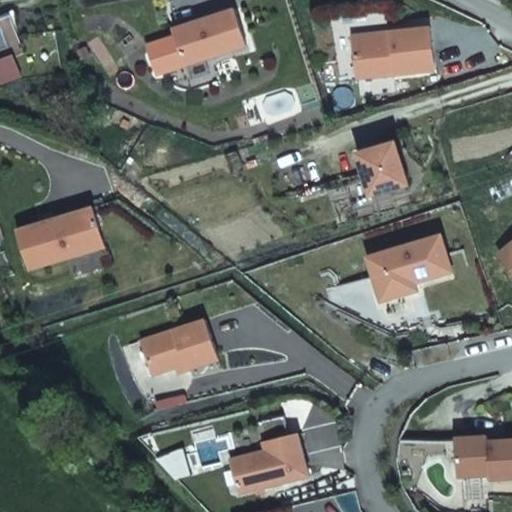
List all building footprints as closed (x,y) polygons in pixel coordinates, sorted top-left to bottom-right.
[(243,47),(231,10),(168,30),(180,67),(243,47)] [(428,28),(388,32),(388,38),(350,42),(354,79),(432,70),(428,28)] [(349,36),(350,42),(388,38),(388,32),(349,36)] [(393,142),(354,154),(367,197),(406,185),(393,142)] [(89,210),(13,233),(25,273),(101,249),(89,210)] [(438,236),(364,258),(377,303),(405,294),(403,287),(449,273),(438,236)] [(511,242),(496,255),(511,275),(511,242)] [(201,321),(137,342),(148,376),(171,369),(180,366),(182,371),(215,361),(201,321)] [(180,366),(171,369),(173,374),(182,371),(180,366)] [(256,424),(261,444),(286,438),(281,418),(256,424)] [(286,438),(261,444),(263,453),(227,462),(235,496),(305,478),(295,435),(286,438)] [(485,438),(452,440),(454,479),(486,477),(486,482),(511,480),(511,441),(485,443),(485,438)]
